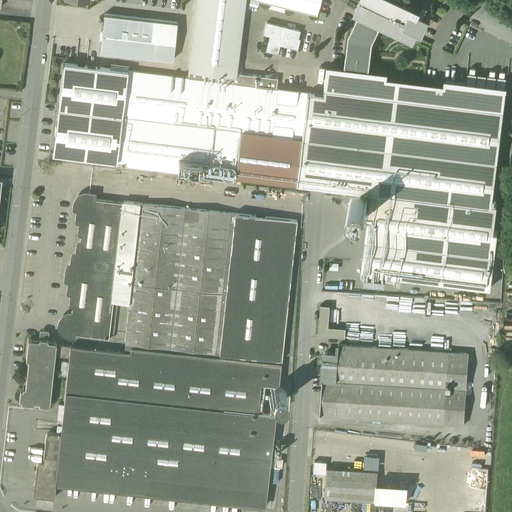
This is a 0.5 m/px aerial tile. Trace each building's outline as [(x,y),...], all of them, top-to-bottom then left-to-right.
[(180,0),(105,0),(105,3),(104,14),(159,21),(158,31),(176,33),(177,23),(178,23),(180,0)] [(197,0),(189,69),(235,75),(235,73),(244,0),(197,0)] [(319,0),(259,0),(316,14),(319,0)] [(417,14),(397,4),(388,0),(362,0),(357,13),(381,24),(412,39),(416,31),(417,31),(417,30),(424,22),(415,18),(417,14)] [(98,10),(94,9),(92,25),(103,26),(104,14),(105,3),(98,3),(98,10)] [(422,8),(417,19),(422,21),(427,10),(422,8)] [(159,21),(104,14),(103,26),(100,52),(173,60),(176,33),(158,31),(159,21)] [(381,24),(359,14),(358,17),(357,17),(349,36),(345,67),(345,70),(369,73),(369,70),(370,70),(373,43),(380,28),(379,27),(381,24)] [(283,28),(278,27),(279,26),(266,23),(263,34),(270,36),(266,50),(277,53),(279,45),(297,49),(299,39),(297,39),(299,31),(283,27),(283,28)] [(100,58),(87,56),(86,67),(94,68),(99,69),(100,58)] [(83,67),(66,65),(63,90),(72,91),(73,88),(79,88),(78,96),(90,98),(94,68),(86,67),(83,66),(83,67)] [(444,88),(387,81),(387,75),(369,73),(345,70),(326,68),(326,69),(323,95),(304,93),(299,139),(293,183),(371,193),(370,204),(367,203),(368,204),(368,205),(368,206),(368,207),(367,208),(367,209),(367,210),(366,211),(365,212),(369,212),(362,272),(491,288),(498,232),(494,231),(497,206),(492,206),(506,90),(445,82),(444,88)] [(235,75),(189,69),(188,79),(234,84),(235,75)] [(128,71),(117,161),(127,163),(128,163),(139,73),(128,71)] [(188,79),(139,73),(128,163),(127,163),(127,166),(177,172),(178,169),(227,175),(231,145),(241,146),(242,132),(248,86),(234,84),(188,79)] [(277,78),(235,73),(235,75),(234,84),(248,86),(276,90),(277,78)] [(276,90),(248,86),(242,132),(299,139),(304,93),(276,90)] [(299,139),(242,132),(241,146),(231,145),(227,175),(293,183),(299,139)] [(125,203),(90,199),(90,197),(90,196),(89,195),(86,195),(82,196),(79,197),(77,200),(76,204),(75,206),(76,207),(77,208),(79,208),(78,218),(78,220),(80,220),(82,221),(80,231),(81,232),(82,233),(84,233),(83,244),(81,244),(79,244),(79,246),(78,255),(75,255),(74,256),(73,257),(72,267),(70,267),(69,267),(68,268),(67,277),(67,279),(69,280),(71,280),(69,290),(70,291),(71,292),(73,292),(72,302),(72,304),(74,304),(76,305),(75,316),(71,315),(67,316),(63,318),(61,322),(60,326),(62,331),(65,334),(69,335),(74,336),(74,334),(109,338),(125,203)] [(360,197),(358,196),(356,197),(355,197),(353,198),(352,199),(351,200),(350,201),(350,202),(349,203),(349,204),(349,206),(349,208),(349,209),(350,209),(350,211),(352,212),(353,213),(355,214),(357,215),(359,215),(361,215),(362,214),(364,213),(365,212),(366,211),(367,210),(367,209),(367,208),(368,207),(368,206),(368,205),(367,203),(367,202),(366,200),(364,199),(363,198),(362,197),(360,197)] [(297,221),(140,203),(125,343),(124,352),(56,344),(55,355),(69,357),(61,433),(51,432),(49,433),(47,433),(46,435),(46,436),(43,462),(41,462),(40,462),(38,463),(37,464),(36,466),(34,492),(34,493),(34,495),(36,496),(37,497),(54,498),(56,484),(265,507),(276,414),(258,412),(261,384),(279,386),(297,221)] [(330,307),(321,306),(321,305),(319,336),(345,338),(345,337),(346,329),(329,328),(330,307)] [(39,340),(30,339),(29,339),(28,340),(28,341),(26,358),(26,359),(27,360),(28,360),(25,387),(24,387),(23,388),(23,389),(21,401),(22,402),(22,403),(23,403),(32,404),(34,404),(34,403),(35,402),(39,403),(39,404),(40,405),(41,405),(47,406),(48,406),(49,405),(50,404),(55,355),(56,344),(56,343),(56,342),(54,342),(48,341),(47,341),(46,342),(45,343),(41,342),(41,341),(40,340),(39,340)] [(469,354),(339,345),(338,354),(325,353),(324,358),(323,358),(322,364),(324,365),(320,416),(464,426),(469,354)] [(281,389),(279,389),(277,389),(276,389),(275,390),(274,391),(273,392),(272,394),(272,396),(272,398),(273,399),(273,400),(275,402),(276,403),(278,403),(279,403),(282,403),(283,402),(285,401),(285,400),(286,398),(286,397),(286,396),(286,394),(286,393),(285,392),(285,391),(284,390),(282,389),(281,389)] [(381,469),(381,455),(366,455),(365,469),(381,469)] [(377,472),(326,468),(324,498),(375,501),(377,472)] [(407,484),(377,482),(376,500),(406,502),(407,484)]
